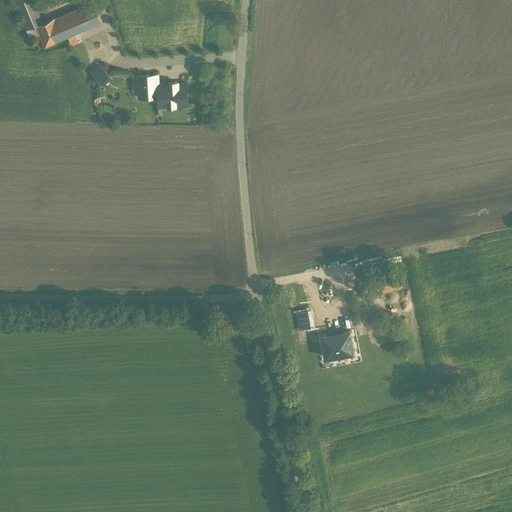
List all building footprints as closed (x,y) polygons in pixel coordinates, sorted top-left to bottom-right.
[(32,0),(14,0),(31,38),(39,34),(35,26),(43,22),(32,0)] [(93,1),(56,17),(65,37),(102,21),(93,1)] [(43,22),(35,26),(39,34),(44,46),(65,37),(56,17),(43,22)] [(100,84),(111,77),(101,61),(90,68),(100,84)] [(157,74),(145,75),(145,87),(139,87),(139,97),(158,95),(157,84),(158,84),(157,74)] [(158,84),(157,84),(158,95),(159,106),(188,104),(186,82),(158,84)] [(397,270),(374,275),(378,292),(401,287),(397,270)] [(431,272),(408,278),(417,313),(440,307),(437,295),(435,287),(431,272)] [(461,279),(445,283),(446,284),(435,287),(437,295),(447,292),(451,304),(467,300),(461,279)] [(332,295),(308,298),(311,319),(335,316),(332,295)] [(451,304),(449,305),(457,333),(476,327),(468,300),(467,300),(451,304)] [(450,321),(435,325),(439,338),(450,382),(465,378),(450,321)] [(435,325),(423,329),(423,347),(439,346),(439,338),(435,325)]
